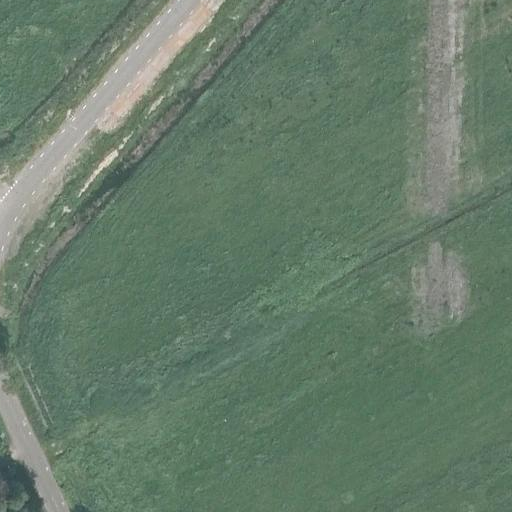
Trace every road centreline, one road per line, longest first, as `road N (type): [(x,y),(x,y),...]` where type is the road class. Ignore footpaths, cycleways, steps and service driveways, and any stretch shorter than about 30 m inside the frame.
road 1 (tertiary): [(0,219),(189,0)]
road 2 (tertiary): [(58,511),(0,387)]
